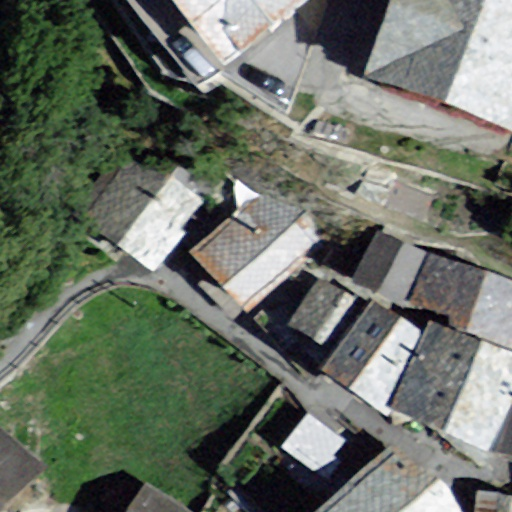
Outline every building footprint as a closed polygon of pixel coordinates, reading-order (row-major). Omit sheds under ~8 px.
[(154,0),(225,85),(313,12),(303,0),(154,0)] [(511,0),(408,0),(372,95),(511,148),(511,0)] [(258,195),(191,262),(244,314),(311,248),(258,195)] [(425,256),(375,239),(356,297),(406,313),(425,256)] [(511,289),(429,261),(410,316),(511,351),(511,289)] [(423,343),(364,308),(320,383),(378,417),(423,343)] [(511,412),(511,365),(427,333),(391,427),(492,466),(511,412)] [(281,445),(322,473),(351,431),(310,404),(281,445)] [(511,424),(501,465),(511,468),(511,424)] [(0,511),(10,511),(43,476),(0,436),(0,511)] [(444,511),(391,457),(333,511),(444,511)] [(185,511),(143,490),(131,511),(185,511)]
